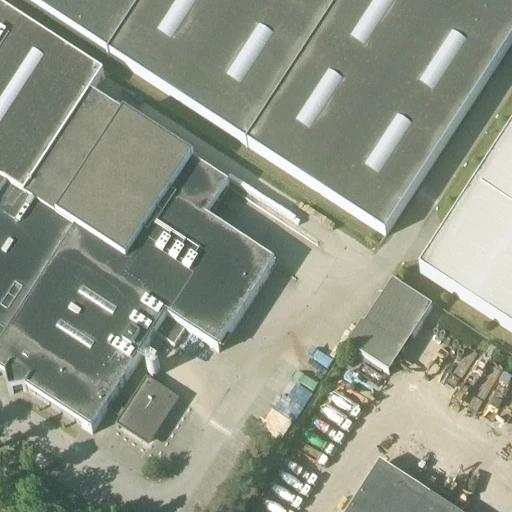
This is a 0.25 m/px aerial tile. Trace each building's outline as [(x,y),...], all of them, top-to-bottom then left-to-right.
[(511,0),(19,0),(387,239),(511,45),(511,0)] [(0,373),(7,378),(6,379),(10,396),(27,393),(93,436),(157,337),(175,349),(186,332),(219,354),(276,267),(208,223),(230,188),(195,166),(196,164),(92,96),(24,200),(9,189),(8,190),(0,184),(0,373)] [(511,133),(420,274),(508,331),(511,334),(511,133)] [(347,350),(389,378),(433,311),(393,285),(365,328),(363,326),(347,350)] [(157,366),(155,365),(153,365),(151,366),(150,367),(149,368),(148,370),(148,372),(148,374),(149,376),(151,377),(154,378),(156,378),(158,376),(160,374),(160,372),(160,370),(159,367),(157,366)] [(123,415),(116,426),(150,447),(179,401),(143,378),(121,414),(123,415)] [(351,511),(450,511),(381,467),(351,511)]
